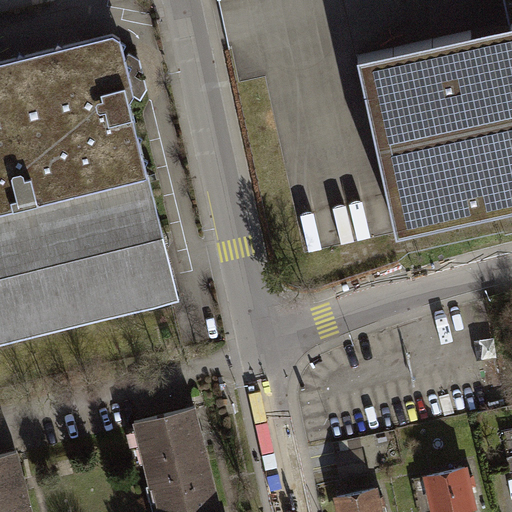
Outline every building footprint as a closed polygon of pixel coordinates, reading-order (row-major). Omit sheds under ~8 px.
[(511,0),(503,0),(508,21),(511,19),(511,0)] [(396,229),(511,203),(511,38),(508,21),(359,54),(396,229)] [(0,342),(179,299),(148,172),(145,163),(149,157),(143,154),(140,140),(143,135),(138,132),(128,92),(127,89),(126,84),(131,77),(129,70),(132,65),(127,62),(126,55),(124,47),(127,42),(121,39),(121,36),(113,31),(63,43),(58,40),(55,45),(25,53),(20,49),(17,54),(0,58),(0,342)] [(129,51),(126,55),(127,62),(132,65),(129,70),(131,77),(126,84),(127,89),(128,92),(141,100),(148,88),(140,58),(129,51)] [(221,511),(196,404),(135,419),(151,485),(154,484),(161,511),(221,511)] [(511,428),(502,430),(510,470),(511,469),(511,428)] [(33,511),(18,448),(0,452),(0,511),(33,511)] [(367,473),(362,448),(336,453),(342,478),(367,473)] [(465,466),(412,478),(419,511),(452,511),(454,509),(474,504),(469,484),(475,483),(473,473),(467,474),(465,466)] [(376,487),(337,496),(340,511),(381,511),(380,506),(386,504),(383,494),(377,495),(376,487)]
